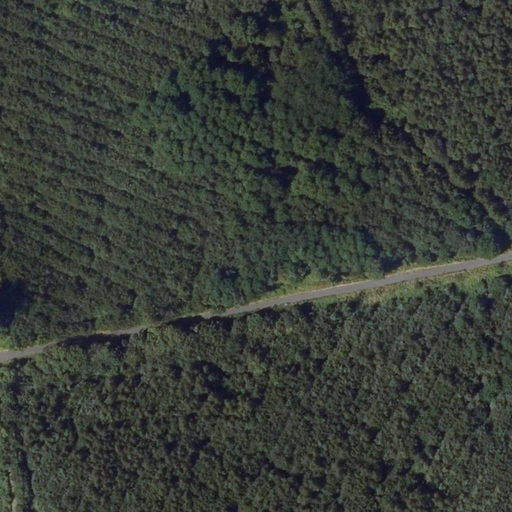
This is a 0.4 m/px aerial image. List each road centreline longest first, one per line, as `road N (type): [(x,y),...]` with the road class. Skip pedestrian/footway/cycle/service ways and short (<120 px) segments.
road 1 (track): [(511,251),(0,355)]
road 2 (track): [(511,236),(356,92),(313,0)]
